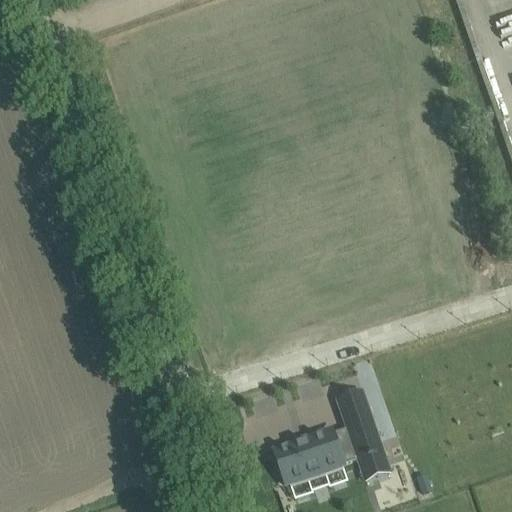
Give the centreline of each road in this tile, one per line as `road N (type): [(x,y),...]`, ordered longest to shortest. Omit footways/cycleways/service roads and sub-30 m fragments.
road 1 (unclassified): [(212,511),(34,0)]
road 2 (track): [(54,511),(196,464)]
